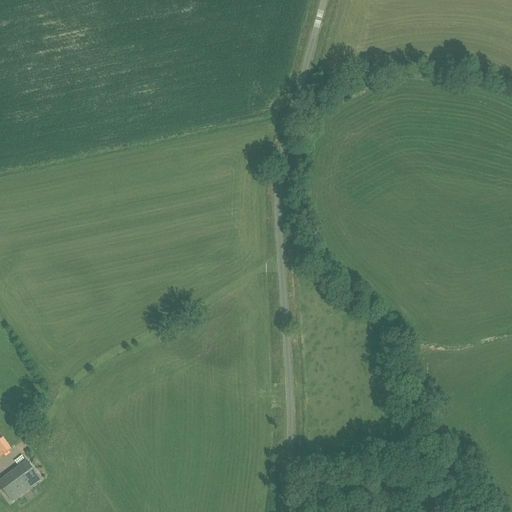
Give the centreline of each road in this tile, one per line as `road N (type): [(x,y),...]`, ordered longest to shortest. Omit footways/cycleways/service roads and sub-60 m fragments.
road 1 (unclassified): [(286,511),(291,436),(281,170),(325,0)]
road 2 (track): [(49,416),(85,373),(281,258)]
